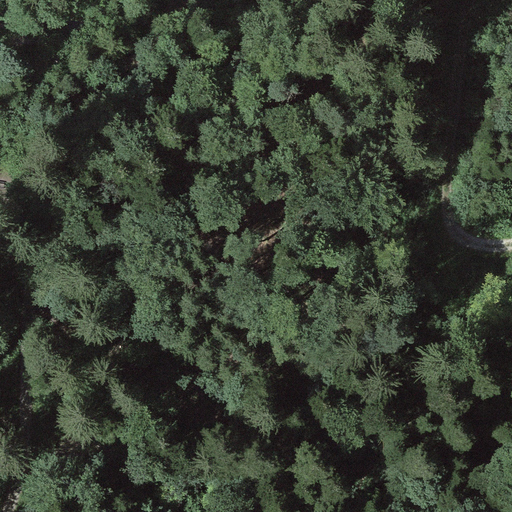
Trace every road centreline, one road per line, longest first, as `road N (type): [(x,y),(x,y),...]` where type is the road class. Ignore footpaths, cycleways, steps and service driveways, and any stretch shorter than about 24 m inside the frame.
road 1 (track): [(181,0),(48,196),(29,273),(25,426),(3,511)]
road 2 (track): [(471,0),(449,221),(462,241),(511,243)]
